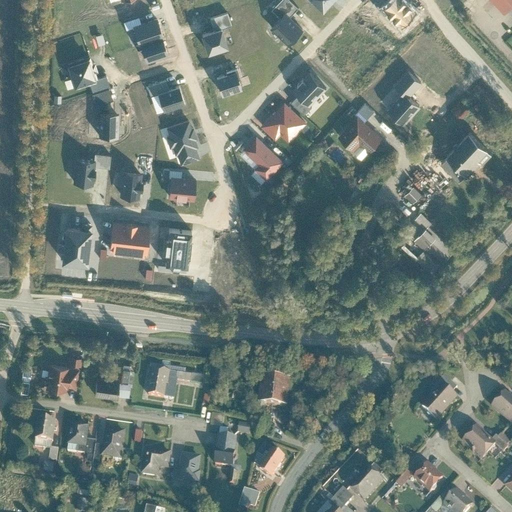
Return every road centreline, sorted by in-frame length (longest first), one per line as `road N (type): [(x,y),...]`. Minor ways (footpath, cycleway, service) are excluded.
road 1 (secondary): [(382,337),(276,336),(22,307)]
road 2 (track): [(35,0),(22,307)]
road 3 (residential): [(48,203),(205,219),(225,213),(217,147)]
road 4 (tertiary): [(382,337),(370,390),(276,511)]
road 5 (residential): [(355,0),(217,147)]
road 6 (residential): [(191,433),(172,423),(1,399)]
road 7 (secondary): [(511,233),(435,309),(382,337)]
road 8 (residential): [(506,511),(444,455),(439,439),(480,393)]
road 9 (residential): [(511,96),(428,0)]
